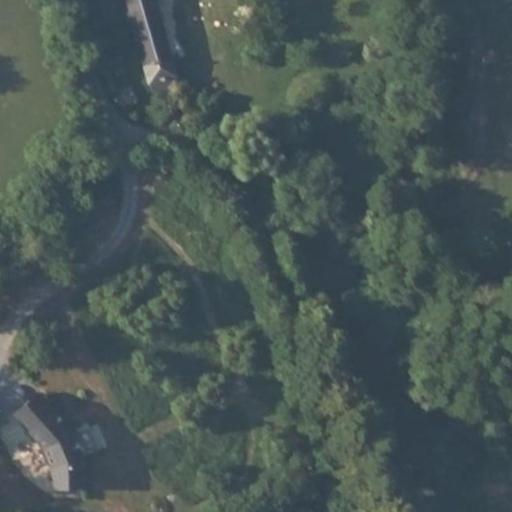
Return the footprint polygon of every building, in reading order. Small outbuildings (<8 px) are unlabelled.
[(142,0),(156,42),(187,30),(177,0),(142,0)] [(297,128),(270,136),(276,158),(304,150),(297,128)] [(276,158),(270,136),(257,139),(262,162),(276,158)] [(25,377),(38,394),(62,375),(49,357),(25,377)] [(53,409),(59,431),(56,452),(63,453),(80,453),(87,453),(89,421),(82,399),(62,375),(38,394),(53,409)]
